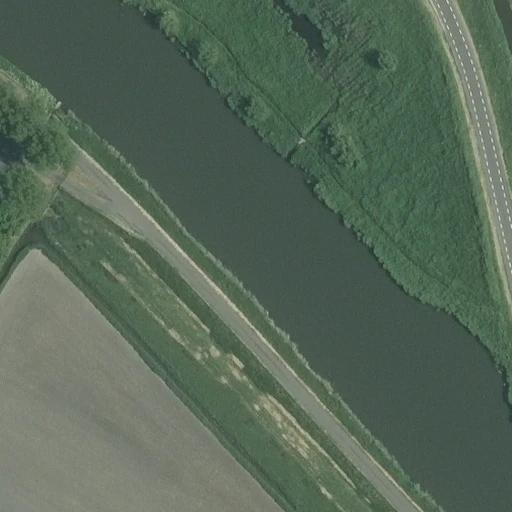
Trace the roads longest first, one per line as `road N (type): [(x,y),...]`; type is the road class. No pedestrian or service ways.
road 1 (unclassified): [(409,511),(99,179),(0,93)]
road 2 (unclassified): [(511,255),(467,66),(439,0)]
